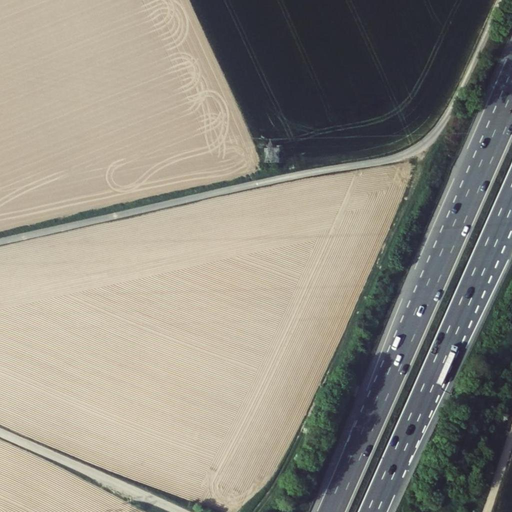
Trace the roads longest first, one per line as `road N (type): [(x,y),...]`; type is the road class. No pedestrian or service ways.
road 1 (track): [(0,242),(405,157),(425,147),(447,118),(500,0)]
road 2 (motorway): [(511,103),(331,511)]
road 3 (motorway): [(373,511),(511,197)]
